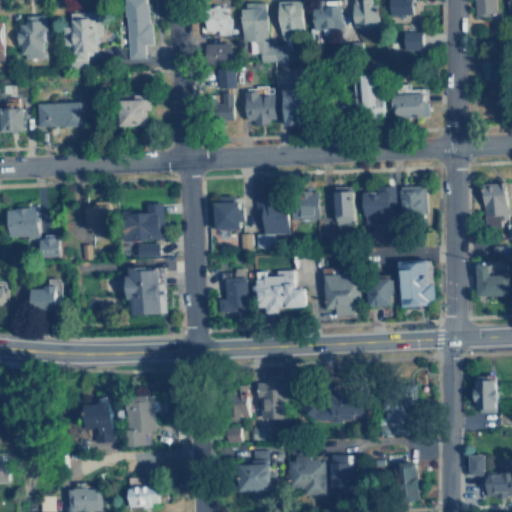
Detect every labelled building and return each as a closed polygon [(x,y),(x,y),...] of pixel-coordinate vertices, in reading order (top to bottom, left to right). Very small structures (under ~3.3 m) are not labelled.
[(149,0),(125,0),(126,57),(144,57),(144,43),(150,43),(149,0)] [(303,0),(279,0),(279,38),(292,38),(291,28),(304,28),(303,0)] [(377,3),(371,3),(371,0),(352,0),(353,30),(377,29),(377,3)] [(389,0),(390,14),(413,13),(412,0),(389,0)] [(473,0),(474,15),(496,15),(495,0),(473,0)] [(241,40),(249,40),(250,52),(259,51),(259,61),(289,60),(288,43),(267,43),(266,3),(240,3),(241,40)] [(342,27),(342,6),(313,6),(313,28),(342,27)] [(230,7),(206,7),(206,30),(217,30),(217,34),(231,34),(230,7)] [(71,11),(71,25),(62,25),(62,45),(71,45),(71,63),(82,63),(82,59),(86,59),(86,51),(97,51),(97,34),(102,34),(102,17),(97,17),(97,11),(71,11)] [(20,58),(46,57),(44,14),(26,15),(27,23),(19,23),(20,58)] [(404,49),(422,49),(422,30),(403,31),(404,49)] [(232,42),(205,43),(206,63),(232,63),(232,42)] [(217,87),(235,87),(235,68),(217,68),(217,87)] [(364,115),(386,115),(385,98),(378,98),(377,75),(363,75),(364,115)] [(246,119),(254,119),(254,122),(276,122),(275,93),(258,94),(258,88),(246,88),(246,119)] [(308,124),(307,88),(284,89),(285,125),(308,124)] [(234,92),(221,92),(222,118),(235,118),(234,92)] [(427,116),(427,92),(393,93),(393,116),(427,116)] [(147,125),(147,108),(151,108),(150,98),(119,99),(120,126),(147,125)] [(38,126),(82,125),(82,101),(37,102),(38,126)] [(1,108),(1,131),(26,131),(25,107),(1,108)] [(503,217),(502,182),(479,183),(480,218),(503,217)] [(351,221),(351,186),(331,186),(331,221),(351,221)] [(361,224),(389,223),(388,186),(360,186),(361,224)] [(398,186),(398,221),(425,221),(425,186),(398,186)] [(315,190),(295,190),(295,218),(315,218),(315,190)] [(236,229),(236,197),(211,197),(211,229),(236,229)] [(257,200),(257,233),(284,233),(284,200),(257,200)] [(107,233),(107,201),(82,201),(82,233),(107,233)] [(143,209),(117,210),(118,236),(162,235),(161,201),(142,202),(143,209)] [(4,205),(4,237),(35,237),(35,205),(4,205)] [(250,232),(239,232),(239,248),(250,248),(250,232)] [(60,256),(59,236),(39,237),(40,256),(60,256)] [(159,242),(137,243),(137,255),(159,255),(159,242)] [(395,304),(430,304),(430,259),(395,259),(395,304)] [(486,264),(473,264),(474,294),(505,294),(505,273),(486,273),(486,264)] [(163,313),(162,267),(124,267),(125,314),(163,313)] [(215,312),(244,311),(243,271),(222,272),(222,298),(215,298),(215,312)] [(252,311),(304,310),(304,286),(291,286),(291,271),(251,272),(252,311)] [(357,272),(320,273),(321,315),(358,314),(357,272)] [(364,305),(389,305),(389,273),(364,273),(364,305)] [(58,307),(58,277),(41,277),(41,284),(27,284),(27,307),(58,307)] [(498,409),(497,380),(488,380),(488,375),(476,375),(476,410),(498,409)] [(259,418),(287,418),(287,380),(259,380),(259,418)] [(385,393),(383,433),(410,434),(412,395),(385,393)] [(153,395),(124,396),(126,445),(150,444),(150,431),(155,431),(153,395)] [(236,399),(236,416),(249,415),(249,399),(236,399)] [(94,441),(113,441),(112,402),(85,403),(86,429),(94,429),(94,441)] [(226,426),(226,441),(241,441),(240,425),(226,426)] [(252,464),(246,464),(246,491),(271,490),(270,449),(252,449),(252,464)] [(0,480),(7,481),(8,453),(0,452),(0,480)] [(324,494),(324,454),(295,454),(295,460),(288,460),(288,486),(303,487),(303,493),(324,494)] [(332,492),(355,492),(354,454),(331,454),(332,492)] [(486,455),(470,454),(469,474),(485,474),(486,455)] [(382,458),(367,458),(368,470),(383,469),(382,458)] [(417,462),(397,462),(398,500),(418,499),(417,462)] [(511,473),(488,472),(487,494),(511,495),(511,473)] [(129,507),(152,506),(152,502),(160,502),(159,485),(129,485),(129,507)] [(68,511),(102,511),(101,487),(68,488),(68,511)]
